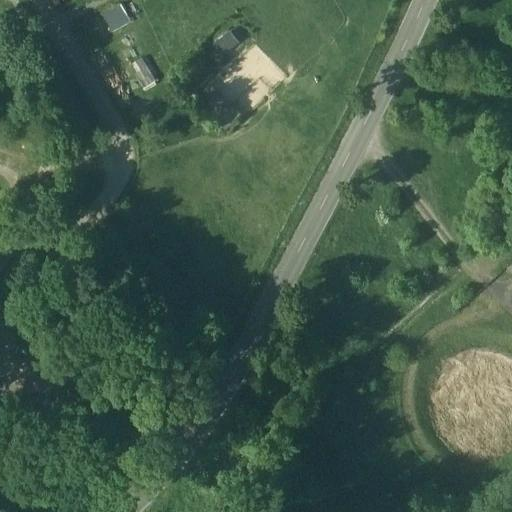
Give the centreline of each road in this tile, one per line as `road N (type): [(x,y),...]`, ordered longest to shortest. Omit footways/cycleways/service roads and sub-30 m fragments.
road 1 (secondary): [(424,0),(222,391),(176,454),(118,511)]
road 2 (track): [(511,300),(357,135)]
